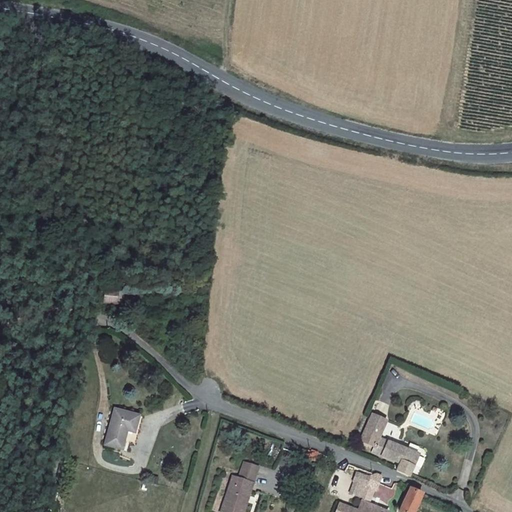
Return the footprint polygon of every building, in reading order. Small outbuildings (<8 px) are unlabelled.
[(131,301),(133,292),(106,287),(104,296),(112,298),(131,301)] [(128,315),(131,301),(112,298),(110,312),(128,315)] [(106,449),(124,453),(128,432),(135,433),(138,417),(113,413),(106,449)] [(404,461),(401,470),(411,475),(420,452),(409,447),(408,449),(381,437),(388,419),(374,414),(364,441),(378,446),(376,450),(404,461)] [(293,451),(288,448),(288,449),(285,449),(287,452),(285,455),(290,457),(293,451)] [(239,479),(232,476),(220,511),(242,511),(258,466),(245,461),(239,479)] [(364,483),(375,487),(380,475),(369,470),(364,483)] [(364,483),(357,501),(368,505),(375,487),(364,483)] [(411,511),(419,492),(408,487),(399,511),(411,511)] [(385,511),(368,505),(357,501),(355,507),(341,502),(336,511),(385,511)]
